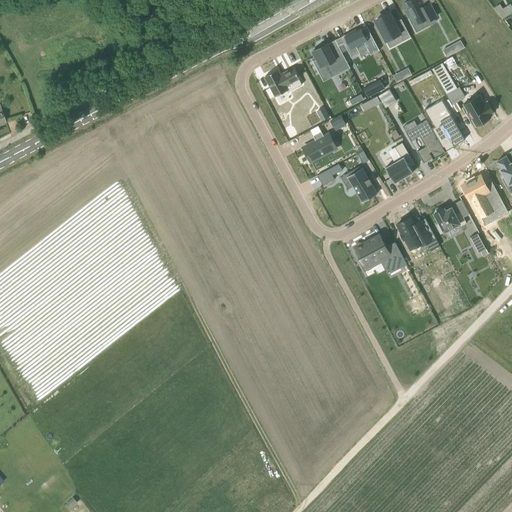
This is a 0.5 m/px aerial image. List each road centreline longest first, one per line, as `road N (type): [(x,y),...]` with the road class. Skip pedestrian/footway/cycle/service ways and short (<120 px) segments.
road 1 (residential): [(328,238),(314,229),(243,99),(240,78),(247,63),(367,0)]
road 2 (track): [(511,287),(290,511)]
road 3 (secondary): [(0,162),(217,47)]
road 4 (residential): [(511,122),(461,166),(343,238),(328,238)]
road 5 (track): [(328,238),(403,398)]
